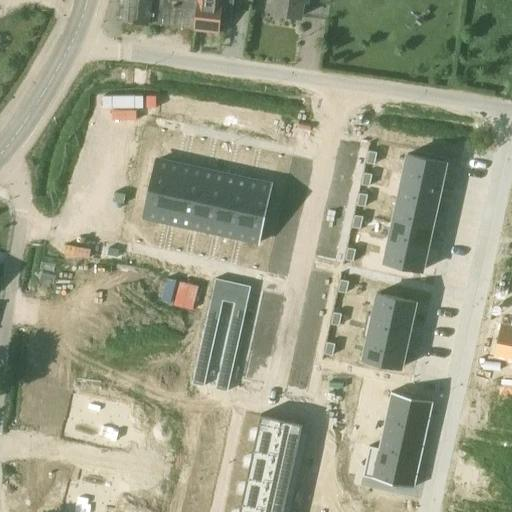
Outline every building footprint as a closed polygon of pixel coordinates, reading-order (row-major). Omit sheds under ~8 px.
[(119,0),(118,18),(151,22),(152,0),(119,0)] [(151,23),(193,28),(196,0),(152,0),(151,22),(151,23)] [(196,0),(193,28),(196,28),(196,29),(220,31),(220,30),(224,30),(225,19),(232,20),(233,0),(196,0)] [(304,0),(308,1),(307,0),(277,0),(275,12),(301,16),(303,0),(304,0)] [(377,152),(370,150),(367,162),(375,164),(377,152)] [(408,153),(403,175),(443,184),(447,162),(408,153)] [(159,158),(153,188),(177,193),(183,164),(159,158)] [(183,164),(177,193),(199,198),(205,168),(183,164)] [(205,168),(199,198),(221,203),(227,173),(205,168)] [(373,174),(365,172),(362,184),(370,186),(373,174)] [(227,173),(221,203),(243,208),(250,178),(227,173)] [(403,175),(398,197),(438,205),(443,184),(403,175)] [(250,178),(243,208),(267,213),(273,183),(250,178)] [(153,188),(146,217),(170,222),(177,193),(153,188)] [(177,193),(170,222),(192,227),(199,198),(177,193)] [(368,194),(360,193),(358,205),(366,206),(368,194)] [(433,226),(438,205),(398,197),(394,218),(433,226)] [(199,198),(192,227),(215,232),(221,203),(199,198)] [(221,203),(215,232),(237,237),(243,208),(221,203)] [(243,208),(237,237),(260,242),(267,213),(243,208)] [(363,216),(356,215),(353,226),(361,228),(363,216)] [(429,247),(433,226),(394,218),(389,239),(429,247)] [(429,247),(389,239),(384,261),(424,270),(429,247)] [(356,249),(348,247),(346,259),(354,261),(356,249)] [(84,269),(76,304),(109,312),(106,327),(135,334),(139,314),(130,312),(136,285),(145,287),(149,272),(129,267),(127,279),(84,269)] [(224,300),(235,302),(247,305),(251,285),(216,278),(212,297),(224,300)] [(414,292),(402,290),(401,297),(412,300),(414,292)] [(377,293),(372,315),(412,324),(417,302),(377,293)] [(210,305),(222,308),(224,300),(212,297),(210,305)] [(245,313),(247,305),(235,302),(234,310),(245,313)] [(222,308),(210,305),(208,313),(220,315),(222,308)] [(232,318),(244,321),(245,313),(234,310),(232,318)] [(342,313),(334,312),(332,323),(339,325),(342,313)] [(219,323),(220,315),(208,313),(207,321),(219,323)] [(372,315),(368,336),(407,345),(412,324),(372,315)] [(242,328),(244,321),(232,318),(230,326),(242,328)] [(207,321),(205,328),(217,331),(219,323),(207,321)] [(228,334),(240,336),(242,328),(230,326),(228,334)] [(215,339),(217,331),(205,328),(203,336),(215,339)] [(511,328),(511,334),(508,334),(503,354),(511,356),(511,328)] [(227,341),(238,344),(240,336),(228,334),(227,341)] [(203,336),(202,344),(213,347),(215,339),(203,336)] [(403,367),(407,345),(368,336),(363,358),(403,367)] [(227,341),(225,349),(237,352),(238,344),(227,341)] [(336,343),(328,342),(325,353),(333,355),(336,343)] [(202,344),(200,352),(212,354),(213,347),(202,344)] [(235,360),(237,352),(225,349),(223,357),(235,360)] [(198,360),(210,362),(212,354),(200,352),(198,360)] [(235,360),(223,357),(222,365),(233,367),(235,360)] [(210,362),(198,360),(196,367),(208,370),(210,362)] [(220,373),(232,375),(233,367),(222,365),(220,373)] [(196,367),(195,375),(206,378),(208,370),(196,367)] [(232,375),(220,373),(218,380),(230,383),(232,375)] [(205,386),(206,378),(195,375),(193,383),(205,386)] [(374,390),(376,380),(365,377),(362,388),(374,390)] [(218,380),(216,388),(228,391),(230,383),(218,380)] [(385,420),(428,429),(434,400),(391,391),(385,420)] [(69,423),(66,438),(89,443),(89,444),(122,451),(122,452),(123,452),(132,411),(131,411),(131,412),(73,399),(72,403),(69,415),(70,415),(68,423),(69,423)] [(283,511),(301,433),(303,423),(261,413),(258,429),(256,440),(252,456),(250,467),(246,483),(244,494),(240,510),(239,511),(283,511)] [(428,429),(385,420),(379,448),(422,457),(428,429)] [(422,457),(379,448),(373,477),(415,487),(422,457)] [(101,511),(103,506),(112,508),(112,507),(111,507),(116,485),(117,485),(117,484),(80,476),(80,477),(81,477),(79,487),(70,485),(70,486),(64,511),(101,511)]
